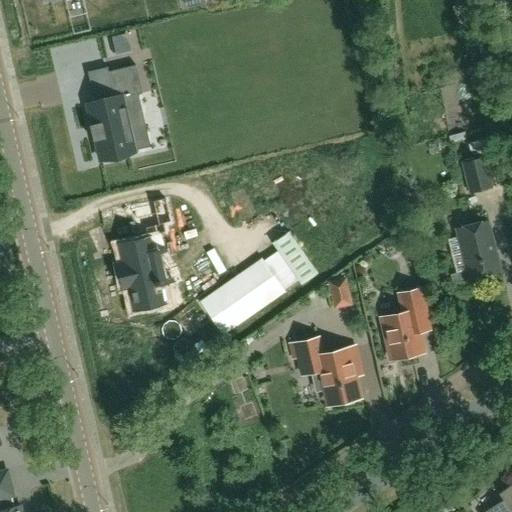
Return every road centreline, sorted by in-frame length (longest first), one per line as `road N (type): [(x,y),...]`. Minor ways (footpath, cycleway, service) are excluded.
road 1 (unclassified): [(92,511),(0,108)]
road 2 (tertiary): [(332,511),(511,388)]
